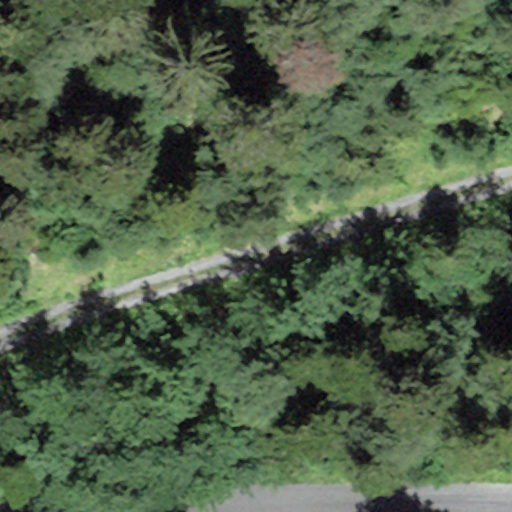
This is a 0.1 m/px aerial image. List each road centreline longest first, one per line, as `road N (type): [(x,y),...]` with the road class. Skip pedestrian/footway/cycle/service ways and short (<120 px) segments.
road 1 (track): [(0,341),(511,182)]
road 2 (unclassified): [(511,503),(139,511)]
